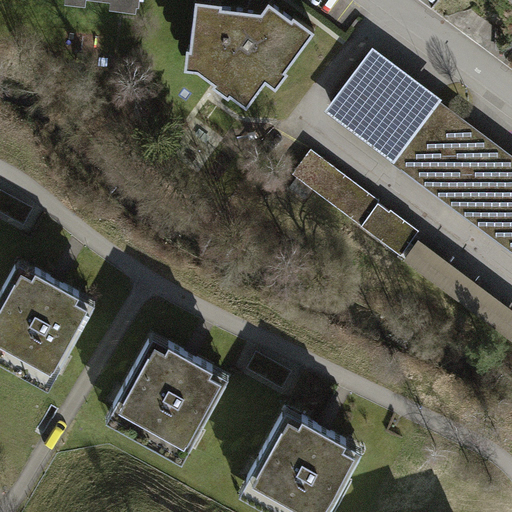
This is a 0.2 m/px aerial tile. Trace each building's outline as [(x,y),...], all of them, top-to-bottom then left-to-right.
[(219,13),(195,11),(190,61),(184,60),(182,79),(195,80),(242,115),(261,85),(276,97),(312,39),(268,10),(262,21),(218,17),(219,13)] [(511,159),(370,53),(333,102),(397,151),(397,152),(511,238),(511,159)] [(380,200),(312,148),(294,172),(401,253),(416,233),(411,229),(414,225),(391,208),(390,210),(378,201),(380,200)] [(313,188),(298,176),(290,186),(305,197),(313,188)] [(38,213),(0,191),(0,216),(27,232),(38,213)] [(511,309),(418,240),(409,253),(406,257),(511,335),(511,309)] [(99,304),(22,263),(0,303),(0,359),(54,388),(99,304)] [(235,381),(158,340),(113,424),(190,465),(235,381)] [(295,373),(255,353),(245,372),(285,393),(295,373)] [(333,511),(364,454),(287,413),(241,497),(269,511),(333,511)]
